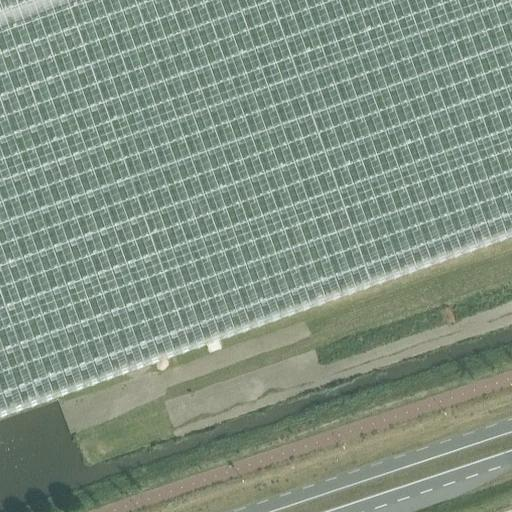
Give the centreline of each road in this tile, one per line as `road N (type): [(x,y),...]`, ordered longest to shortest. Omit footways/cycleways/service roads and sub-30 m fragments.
road 1 (primary): [(511,423),(245,511)]
road 2 (primary): [(346,511),(511,456)]
